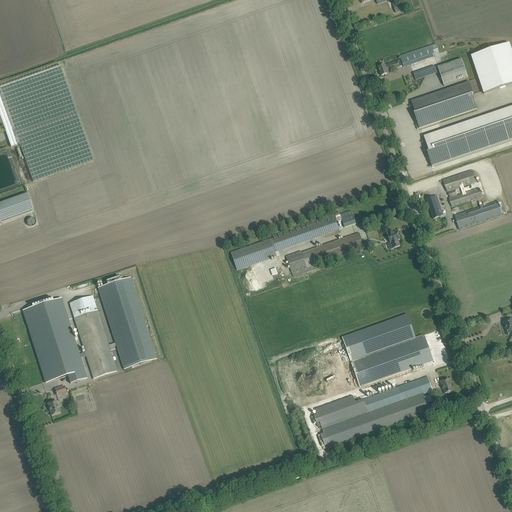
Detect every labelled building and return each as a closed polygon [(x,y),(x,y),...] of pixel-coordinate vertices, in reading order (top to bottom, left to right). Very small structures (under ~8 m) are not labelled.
[(413,8),(412,6),(414,5),(413,1),(411,2),(410,0),(408,0),(393,5),(395,14),(413,8)] [(511,51),(509,43),(471,56),(484,94),(511,84),(511,51)] [(399,56),(401,60),(403,66),(403,68),(435,57),(433,51),(438,50),(436,44),(431,46),(399,56)] [(444,87),(468,78),(462,59),(438,68),(444,87)] [(403,66),(401,60),(378,68),(381,76),(388,74),(387,72),(399,67),(403,66)] [(413,73),(415,80),(437,73),(434,65),(413,73)] [(0,116),(11,147),(20,144),(33,182),(94,161),(61,66),(0,87),(0,116)] [(412,103),(415,114),(414,114),(419,129),(477,109),(468,83),(412,103)] [(511,108),(424,138),(424,137),(429,152),(427,153),(432,167),(511,140),(511,108)] [(473,171),(467,173),(443,180),(447,192),(448,192),(450,198),(448,198),(452,208),(482,198),(477,182),(476,183),(473,171)] [(33,210),(27,194),(0,203),(0,222),(33,210)] [(427,199),(429,208),(433,220),(441,217),(440,217),(443,216),(437,196),(427,199)] [(502,216),(497,202),(454,216),(459,230),(502,216)] [(352,211),(340,214),(344,228),(356,224),(352,211)] [(335,216),(231,253),(237,271),(276,257),(275,253),(340,230),(335,216)] [(400,240),(397,232),(393,234),(387,235),(390,243),(391,243),(393,249),(400,247),(398,241),(400,240)] [(293,277),(316,269),(320,268),(319,264),(364,248),(365,249),(373,246),(372,242),(370,243),(369,241),(363,243),(359,233),(287,259),(293,277)] [(93,296),(70,304),(85,353),(79,355),(80,357),(86,356),(93,379),(117,372),(110,350),(115,348),(114,346),(116,346),(124,370),(156,359),(130,278),(123,280),(105,286),(98,288),(116,343),(109,345),(93,296)] [(24,310),(23,311),(27,326),(29,325),(31,331),(29,332),(46,383),(68,376),(70,384),(80,381),(85,379),(87,379),(80,357),(79,355),(61,299),(53,301),(52,298),(45,300),(46,300),(31,305),(32,308),(24,310)] [(405,318),(343,341),(361,390),(421,369),(432,365),(427,351),(423,338),(414,342),(405,318)] [(507,334),(511,333),(511,336),(511,319),(503,322),(504,326),(505,326),(506,328),(505,329),(507,334)] [(316,423),(318,428),(321,426),(324,434),(318,436),(319,436),(318,437),(322,447),(322,446),(322,447),(328,445),(329,449),(430,413),(423,394),(433,391),(428,377),(363,400),(366,407),(363,408),(365,413),(360,415),(353,396),(315,410),(317,415),(312,417),(312,418),(311,418),(314,424),(316,423)] [(449,379),(446,380),(441,382),(445,394),(453,391),(449,379)] [(65,386),(55,389),(57,396),(67,393),(65,386)] [(51,416),(60,413),(56,401),(48,404),(51,416)]
